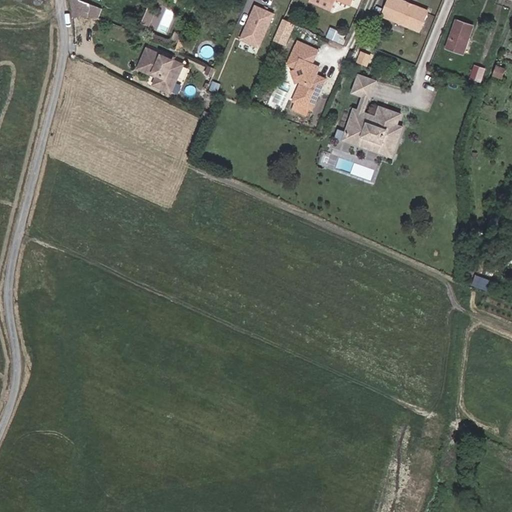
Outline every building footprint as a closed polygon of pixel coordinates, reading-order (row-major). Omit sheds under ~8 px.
[(77,0),(73,0),(78,20),(91,26),(93,7),(77,0)] [(308,0),(306,4),(326,13),(331,0),(332,0),(347,7),(349,0),(308,0)] [(390,0),(382,20),(420,36),(428,15),(413,9),(411,10),(409,10),(408,7),(390,0)] [(262,48),(278,12),(257,3),(241,39),(262,48)] [(144,29),(149,16),(142,14),(137,26),(144,29)] [(282,46),(290,26),(280,22),(271,42),(282,46)] [(462,50),(465,51),(472,34),(453,27),(443,54),(459,60),(462,50)] [(310,66),(310,65),(315,54),(294,45),(285,67),(294,71),(300,83),(301,86),(292,106),(310,113),(323,82),(315,78),(310,66)] [(162,66),(143,58),(136,75),(154,82),(155,80),(159,81),(158,84),(154,94),(169,100),(180,73),(168,68),(162,66)] [(357,67),(365,71),(369,61),(360,58),(357,67)] [(484,81),(487,67),(475,64),(471,78),(484,81)] [(492,82),(498,84),(502,75),(495,72),(492,82)] [(210,83),(214,76),(207,73),(204,80),(210,83)] [(369,97),(372,97),(377,83),(363,78),(358,92),(366,95),(357,120),(361,121),(362,117),(369,97)] [(399,135),(392,132),(393,129),(398,124),(400,118),(389,115),(387,120),(377,117),(375,123),(370,122),(371,120),(362,117),(361,121),(357,120),(351,118),(345,137),(348,138),(346,144),(357,147),(359,140),(382,148),(380,155),(391,158),(399,135)] [(391,158),(380,155),(382,148),(359,140),(357,147),(346,144),(348,138),(345,137),(343,145),(392,161),(398,147),(401,135),(399,135),(391,158)]
